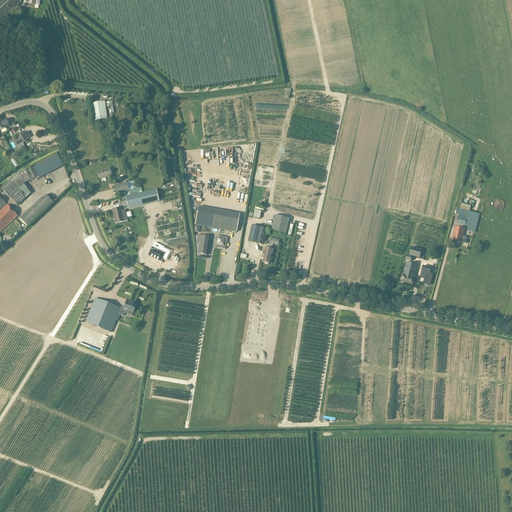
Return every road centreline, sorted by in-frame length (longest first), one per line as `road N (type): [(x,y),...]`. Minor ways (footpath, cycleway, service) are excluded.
road 1 (tertiary): [(511,331),(294,286),(175,287),(154,280),(101,242),(52,114),(30,102),(0,110)]
road 2 (track): [(281,143),(257,139),(246,94),(173,109),(184,148),(253,142)]
road 3 (track): [(70,0),(173,92),(277,81)]
road 4 (track): [(265,212),(293,80),(275,0)]
road 5 (track): [(292,91),(343,101),(314,222)]
road 6 (track): [(358,299),(356,310),(334,307),(315,424)]
road 7 (track): [(293,80),(338,78),(326,0)]
